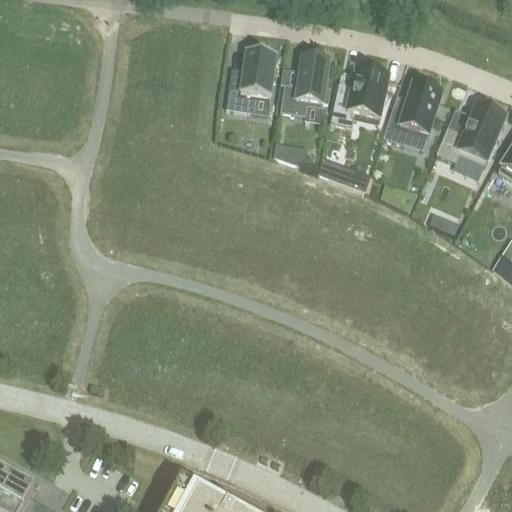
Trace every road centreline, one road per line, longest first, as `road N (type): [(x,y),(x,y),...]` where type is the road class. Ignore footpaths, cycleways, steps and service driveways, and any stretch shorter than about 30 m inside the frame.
road 1 (residential): [(107,270),(224,295),(502,433)]
road 2 (residential): [(114,4),(387,42),(511,88)]
road 3 (residential): [(316,511),(216,463),(69,414)]
road 4 (residential): [(84,169),(97,133),(114,4)]
road 5 (residential): [(69,414),(107,270)]
